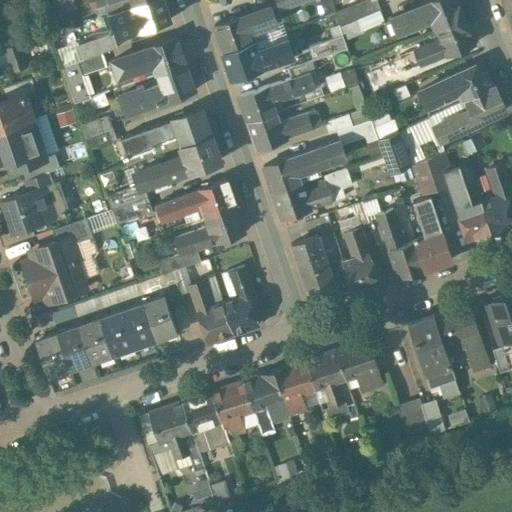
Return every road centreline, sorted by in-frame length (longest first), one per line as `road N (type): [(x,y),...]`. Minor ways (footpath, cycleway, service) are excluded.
road 1 (residential): [(308,325),(189,0)]
road 2 (residential): [(308,325),(37,420)]
road 3 (residential): [(511,258),(308,325)]
